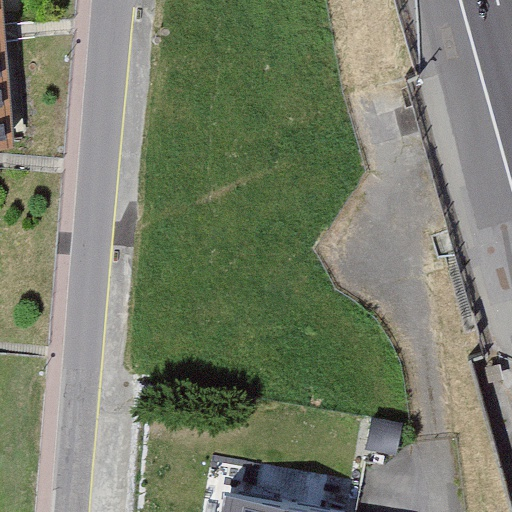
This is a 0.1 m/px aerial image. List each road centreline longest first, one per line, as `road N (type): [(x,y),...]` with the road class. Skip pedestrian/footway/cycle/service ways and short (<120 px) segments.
road 1 (residential): [(113,0),(76,511)]
road 2 (residential): [(448,511),(401,244),(403,140)]
